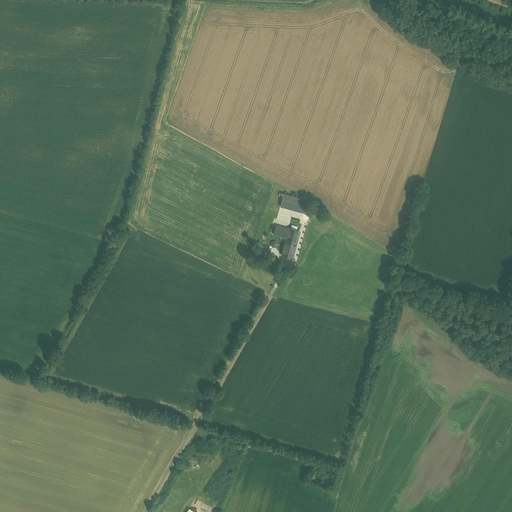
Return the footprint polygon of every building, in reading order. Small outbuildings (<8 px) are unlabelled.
[(308,201),(284,194),(280,206),(305,213),(308,201)] [(280,215),(271,212),(267,227),(276,229),(277,225),(280,215)] [(300,232),(289,228),(289,229),(277,225),(276,229),(267,227),(265,232),(286,238),(286,241),(296,243),(300,232)] [(296,243),(286,241),(282,255),(292,258),(296,243)] [(271,247),(265,245),(263,253),(269,255),(271,247)]
